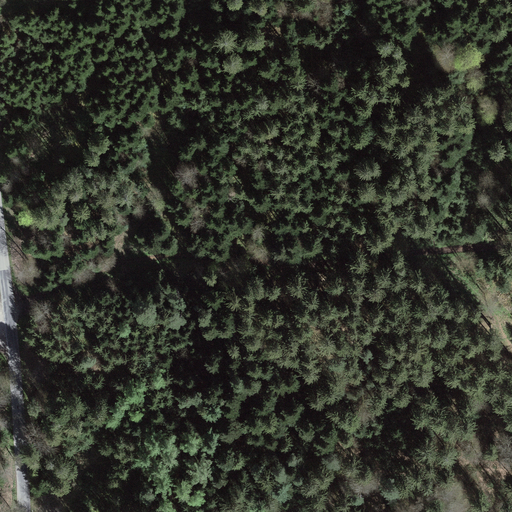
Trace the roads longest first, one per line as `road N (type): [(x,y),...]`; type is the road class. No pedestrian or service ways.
road 1 (track): [(511,248),(385,245),(171,261),(89,280),(16,322)]
road 2 (unclassified): [(0,177),(30,511)]
